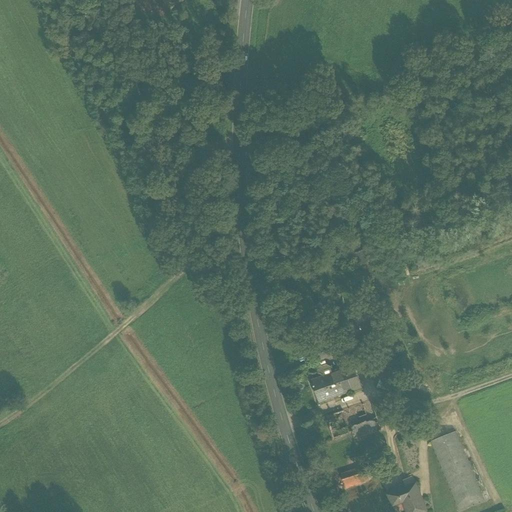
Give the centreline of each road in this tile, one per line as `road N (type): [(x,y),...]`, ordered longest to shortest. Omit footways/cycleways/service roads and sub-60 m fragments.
road 1 (secondary): [(313,511),(261,343),(242,223),(237,137),(247,0)]
road 2 (track): [(0,418),(91,355),(187,264),(194,164),(208,144),(237,137)]
road 3 (track): [(511,378),(417,406),(376,391),(281,420)]
